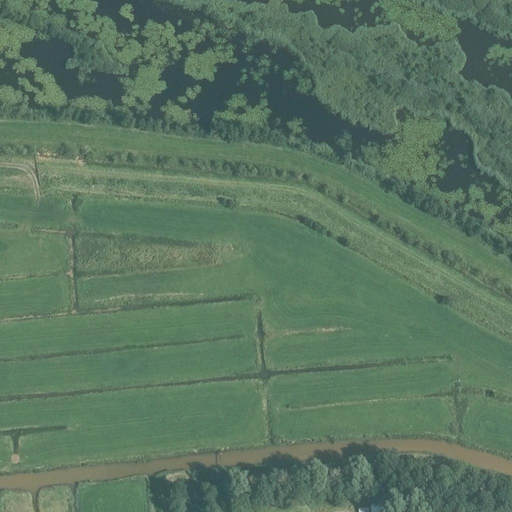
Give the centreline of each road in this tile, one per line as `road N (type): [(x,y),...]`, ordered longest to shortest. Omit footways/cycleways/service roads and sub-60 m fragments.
road 1 (track): [(31,167),(306,194),(511,311)]
road 2 (track): [(0,236),(16,239),(38,204),(79,219),(101,213)]
